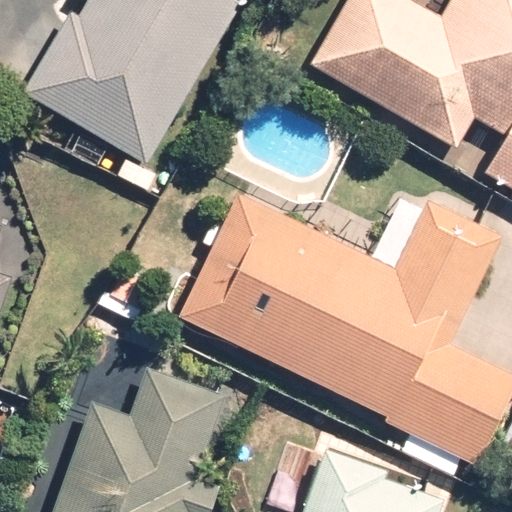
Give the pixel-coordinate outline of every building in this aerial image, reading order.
[(155,159),(248,0),(84,0),(32,88),(155,159)] [(425,0),(356,0),(323,57),(467,141),(484,113),(511,130),(511,135),(498,160),(511,167),(511,0),(452,0),(445,12),(425,0)] [(247,188),(188,310),(490,455),(511,409),(511,367),(458,341),(511,230),(437,194),(404,264),(247,188)] [(0,327),(20,272),(0,264),(0,249),(10,221),(0,217),(0,327)] [(142,411),(102,397),(60,511),(213,511),(225,479),(205,472),(234,391),(159,364),(142,411)] [(444,511),(454,485),(335,444),(311,511),(444,511)]
